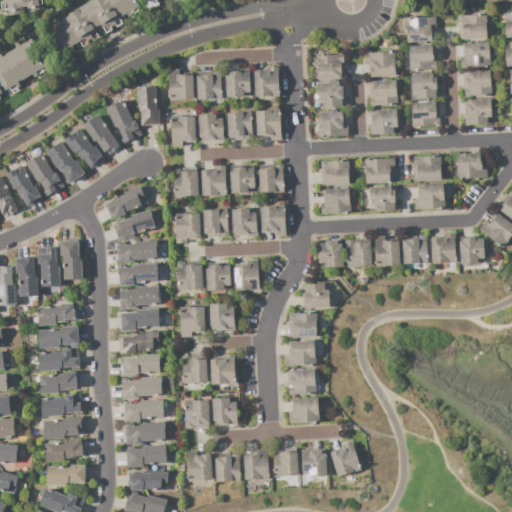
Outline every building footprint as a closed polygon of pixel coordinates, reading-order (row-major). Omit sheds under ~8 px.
[(2,0),(3,2),(1,3),(2,11),(8,10),(9,15),(20,13),(19,7),(27,5),(28,12),(39,10),(38,5),(44,4),(43,0),(2,0)] [(46,32),(54,27),(52,23),(59,19),(60,20),(64,18),(63,16),(67,14),(68,14),(77,9),(77,8),(91,0),(135,0),(142,12),(132,18),(128,13),(122,16),(124,19),(121,21),(123,24),(116,28),(114,25),(110,27),(112,30),(106,33),(102,28),(96,31),(100,37),(93,41),(91,38),(87,41),(89,44),(82,47),(81,44),(77,47),(75,44),(72,46),(74,49),(64,55),(62,52),(59,54),(46,32)] [(158,0),(160,7),(143,10),(140,0),(158,0)] [(503,13),(511,12),(511,36),(505,37),(504,22),(503,13)] [(458,15),(463,15),(463,16),(485,15),(486,39),(459,40),(458,15)] [(405,18),(435,17),(435,28),(431,29),(431,42),(406,43),(405,18)] [(17,48),(14,44),(18,42),(17,41),(24,37),(27,42),(32,39),(37,48),(32,52),(36,58),(42,55),(47,65),(43,67),(46,72),(39,77),(38,75),(35,77),(33,74),(19,81),(22,85),(18,87),(19,89),(12,93),(9,88),(5,90),(0,81),(0,52),(1,52),(3,56),(17,48)] [(464,43),(488,42),(489,61),(490,61),(490,66),(467,67),(467,68),(461,69),(460,57),(464,57),(464,43)] [(408,45),(436,44),(437,70),(426,71),(426,70),(417,70),(417,71),(409,71),(408,45)] [(365,52),(394,51),(395,76),(369,77),(368,63),(365,63),(365,52)] [(316,55),(343,54),(344,78),(340,78),(340,79),(317,80),(316,55)] [(253,72),(267,71),(267,67),(278,67),(279,96),(254,97),(253,72)] [(224,76),(229,75),(228,70),(249,69),(250,92),(243,92),(243,97),(225,97),(224,76)] [(168,70),(178,70),(179,74),(192,73),(194,98),(169,100),(168,70)] [(462,73),(466,72),(466,71),(489,70),(490,96),(467,97),(468,97),(464,98),(463,88),(462,88),(462,73)] [(196,72),(221,71),(222,99),(197,100),(196,72)] [(410,74),(432,73),(433,74),(437,74),(438,98),(415,99),(415,91),(410,92),(410,74)] [(368,81),(395,80),(396,93),(397,93),(397,104),(374,105),(374,107),(370,107),(369,96),(368,81)] [(316,83),(343,82),(344,107),(322,108),(321,101),(317,101),(316,83)] [(136,87),(155,86),(156,108),(158,108),(159,124),(142,126),(140,108),(138,106),(136,87)] [(468,100),(489,99),(490,107),(491,107),(491,117),(487,118),(487,124),(465,125),(464,116),(465,116),(465,104),(468,104),(468,100)] [(105,108),(112,104),(112,105),(122,101),(132,122),(134,120),(141,134),(125,142),(118,127),(114,126),(105,108)] [(411,103),(434,102),(434,103),(438,103),(439,126),(412,128),(411,103)] [(255,111),(270,111),(270,109),(278,109),(278,112),(281,112),(281,120),(280,120),(281,135),(257,136),(255,111)] [(374,111),(395,110),(396,115),(397,115),(397,127),(394,127),(394,134),(371,135),(370,112),(374,112),(374,111)] [(317,113),(332,112),(331,111),(343,111),(344,125),(348,125),(349,135),(318,137),(317,113)] [(226,113),(251,112),(252,135),(244,136),(244,139),(228,140),(226,113)] [(198,115),(215,114),(216,119),(222,118),(223,141),(200,142),(200,137),(199,137),(198,115)] [(83,125),(98,115),(111,134),(113,132),(122,146),(109,155),(106,151),(104,152),(96,140),(94,141),(83,125)] [(170,117),(194,116),(195,142),(182,142),(182,146),(172,147),(170,117)] [(64,139),(79,128),(92,146),(94,145),(102,156),(100,157),(102,159),(90,168),(78,151),(75,154),(64,139)] [(46,151),(60,142),(67,152),(68,152),(74,160),(76,159),(85,173),(70,183),(70,182),(67,184),(46,151)] [(26,162),(42,153),(53,173),(55,172),(63,186),(48,195),(41,181),(36,180),(26,162)] [(456,155),(481,154),(482,167),(486,167),(487,177),(457,179),(456,155)] [(413,157),(439,156),(440,180),(413,181),(413,157)] [(364,159),(395,158),(395,168),(390,169),(391,182),(365,183),(364,159)] [(320,161),(325,161),(348,160),(349,185),(321,186),(320,161)] [(6,173),(22,165),(32,186),(35,185),(42,199),(27,206),(22,196),(21,196),(17,188),(14,190),(6,173)] [(200,171),(214,170),(214,166),(225,165),(227,195),(202,196),(200,171)] [(258,165),(274,165),(274,166),(283,165),(285,192),(259,193),(258,165)] [(172,169),(197,167),(198,195),(174,197),(172,169)] [(233,168),(246,167),(246,168),(254,168),(255,188),(247,188),(247,193),(231,193),(229,172),(233,171),(233,168)] [(0,175),(10,195),(13,194),(20,210),(6,216),(4,212),(2,213),(0,209),(0,175)] [(418,185),(443,184),(444,208),(414,210),(414,199),(418,199),(418,185)] [(105,205),(117,199),(117,198),(124,195),(123,193),(140,186),(147,203),(138,207),(138,208),(134,209),(134,208),(125,212),(126,214),(111,220),(105,205)] [(369,187),(391,186),(391,187),(396,187),(397,210),(374,211),(373,205),(370,205),(369,187)] [(324,189),(349,188),(351,213),(320,214),(320,203),(324,203),(324,189)] [(511,219),(499,210),(510,197),(507,195),(511,188),(511,219)] [(260,207),(283,206),(285,235),(274,236),(274,232),(261,233),(260,207)] [(202,210),(227,209),(227,211),(228,211),(229,217),(227,217),(228,236),(204,238),(204,234),(202,210)] [(231,210),(249,209),(249,213),(256,212),(257,231),(258,230),(258,235),(233,236),(233,232),(232,232),(231,210)] [(115,220),(149,210),(155,227),(145,230),(145,231),(141,232),(133,234),(134,236),(118,241),(115,232),(116,231),(114,225),(116,225),(115,220)] [(175,214),(198,213),(200,239),(187,239),(187,243),(175,243),(175,238),(176,238),(175,214)] [(485,221),(489,224),(491,220),(492,221),(498,213),(511,223),(511,233),(501,248),(478,231),(485,221)] [(429,239),(444,238),(443,234),(455,233),(457,262),(431,264),(429,239)] [(374,237),(384,236),(384,241),(398,240),(399,265),(384,266),(384,267),(375,267),(374,237)] [(401,237),(426,236),(427,256),(428,256),(429,263),(403,264),(401,237)] [(459,242),(463,241),(462,239),(475,238),(475,239),(483,238),(484,258),(477,259),(478,263),(460,264),(459,242)] [(345,240),(370,239),(371,266),(346,267),(345,240)] [(59,241),(78,240),(78,253),(81,256),(82,279),(64,280),(63,256),(60,256),(59,241)] [(317,241),(341,240),(343,266),(325,267),(325,263),(318,263),(317,241)] [(116,245),(133,245),(136,242),(155,241),(156,259),(134,260),(134,263),(125,263),(125,262),(118,263),(117,255),(116,255),(116,245)] [(37,247),(56,247),(56,263),(59,265),(60,286),(42,287),(41,283),(39,283),(39,279),(41,279),(41,264),(38,264),(37,247)] [(15,258),(36,257),(36,263),(33,264),(34,270),(37,277),(38,296),(20,297),(19,294),(16,294),(16,289),(19,289),(19,274),(15,274),(15,258)] [(233,265),(247,264),(247,260),(258,259),(259,290),(234,291),(233,265)] [(176,262),(195,261),(195,265),(202,265),(203,289),(179,290),(179,281),(178,281),(177,267),(176,262)] [(205,269),(206,269),(206,264),(218,263),(218,261),(226,261),(226,263),(229,263),(230,285),(226,286),(226,290),(206,291),(205,269)] [(118,266),(124,265),(124,267),(133,267),(133,264),(156,263),(157,282),(134,283),(134,286),(119,286),(118,266)] [(2,267),(11,267),(12,282),(14,285),(15,306),(0,306),(0,274),(2,274),(2,267)] [(304,285),(324,284),(324,290),(328,290),(329,308),(302,309),(301,290),(304,290),(304,285)] [(119,288),(126,287),(126,290),(138,289),(138,287),(157,286),(158,305),(136,306),(136,309),(127,309),(126,308),(119,308),(119,298),(120,298),(119,288)] [(37,307),(61,306),(61,303),(76,303),(77,320),(64,321),(65,322),(56,323),(56,325),(38,326),(38,323),(35,323),(34,318),(37,318),(37,307)] [(209,304),(226,303),(226,308),(234,308),(235,330),(211,331),(211,327),(210,327),(209,304)] [(179,307),(203,306),(204,315),(205,315),(205,322),(204,322),(205,332),(192,332),(192,337),(181,338),(179,307)] [(120,313),(121,313),(121,311),(126,311),(126,313),(134,312),(134,310),(158,309),(159,327),(135,328),(136,331),(121,331),(120,313)] [(288,313),(295,313),(295,314),(315,313),(316,337),(289,338),(288,313)] [(38,330),(61,329),(61,326),(78,326),(79,344),(77,344),(78,347),(70,347),(70,345),(59,345),(59,348),(39,349),(38,330)] [(119,338),(131,337),(131,335),(140,334),(140,332),(158,331),(159,350),(135,351),(135,353),(120,354),(119,338)] [(285,356),(289,355),(289,351),(290,351),(289,342),(314,341),(315,365),(285,366),(285,356)] [(38,353),(61,351),(61,349),(77,348),(78,367),(60,368),(60,371),(49,371),(49,370),(46,370),(46,371),(39,372),(38,353)] [(124,358),(139,357),(138,355),(159,354),(160,373),(136,374),(137,376),(121,377),(120,360),(124,360),(124,358)] [(181,355),(205,354),(205,358),(206,358),(207,382),(183,383),(181,360),(181,355)] [(209,360),(223,359),(223,355),(234,354),(234,368),(236,368),(236,381),(235,381),(235,384),(211,385),(209,360)] [(286,370),(314,369),(315,393),(289,394),(288,386),(287,386),(286,370)] [(39,375),(63,374),(63,371),(75,371),(75,372),(78,372),(79,388),(67,389),(67,391),(59,391),(59,393),(53,393),(53,394),(40,395),(39,375)] [(122,381),(138,380),(141,377),(160,376),(161,395),(138,397),(138,399),(129,400),(129,398),(123,398),(122,381)] [(41,399),(64,397),(64,395),(80,394),(81,413),(63,414),(64,416),(42,417),(41,399)] [(0,396),(9,396),(11,415),(0,415),(0,396)] [(211,399),(229,398),(229,402),(235,402),(237,424),(235,424),(235,427),(226,427),(226,425),(214,426),(213,421),(212,421),(211,399)] [(292,399),(317,398),(318,422),(299,423),(289,424),(288,412),(293,412),(292,399)] [(124,404),(139,403),(138,401),(162,399),(163,418),(140,419),(140,421),(125,422),(124,404)] [(184,401),(207,399),(208,409),(209,409),(209,415),(208,415),(209,424),(205,424),(206,428),(184,429),(184,423),(185,423),(184,410),(183,410),(183,407),(184,407),(184,401)] [(42,420),(66,419),(65,417),(82,416),(83,432),(78,433),(78,435),(64,436),(64,439),(43,440),(42,420)] [(0,419),(13,418),(14,437),(0,438),(0,419)] [(124,424),(164,422),(165,441),(142,442),(142,444),(133,445),(133,444),(126,444),(126,437),(125,437),(124,424)] [(44,444),(55,443),(55,442),(59,441),(59,443),(69,442),(68,440),(84,439),(85,456),(76,457),(76,458),(64,459),(64,461),(45,462),(44,444)] [(330,453),(342,449),(341,444),(351,440),(358,460),(359,460),(361,466),(360,466),(360,469),(337,477),(330,453)] [(0,444),(17,445),(16,464),(5,463),(5,464),(0,464),(0,444)] [(126,449),(144,448),(147,446),(165,445),(166,463),(143,464),(144,467),(126,467),(126,449)] [(243,455),(257,454),(256,450),(267,449),(269,479),(244,480),(243,455)] [(273,450),(296,449),(298,476),(274,477),(273,450)] [(301,453),(309,453),(308,451),(321,450),(322,453),(325,453),(325,457),(327,457),(328,477),(326,477),(326,478),(309,479),(309,473),(302,473),(301,453)] [(186,451),(196,451),(196,455),(210,454),(211,480),(188,481),(186,451)] [(214,455),(239,454),(240,459),(239,459),(239,473),(241,473),(241,479),(240,479),(240,481),(216,483),(214,455)] [(47,465),(70,467),(70,464),(85,465),(84,484),(66,483),(66,486),(46,485),(47,465)] [(0,473),(1,470),(18,476),(13,494),(0,490),(0,473)] [(129,473),(142,474),(142,472),(150,473),(150,471),(168,472),(166,490),(160,489),(160,490),(143,488),(143,491),(127,489),(129,473)] [(261,485),(265,481),(269,484),(265,489),(261,485)] [(46,489),(67,496),(68,494),(77,497),(74,507),(80,509),(78,511),(56,511),(40,506),(46,489)] [(133,494),(145,497),(146,495),(166,500),(163,511),(128,511),(125,511),(128,498),(132,499),(133,494)]
